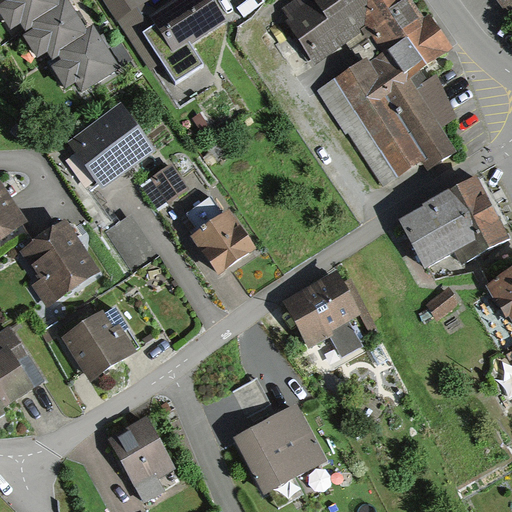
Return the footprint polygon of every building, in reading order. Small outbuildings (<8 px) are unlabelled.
[(22,25),(26,32),(33,28),(34,20),(58,6),(59,0),(5,0),(6,0),(0,4),(0,13),(12,32),(22,25)] [(53,60),(60,55),(60,49),(86,34),(87,28),(68,0),(59,0),(58,6),(34,20),(33,28),(26,32),(23,34),(38,57),(47,51),(53,60)] [(166,0),(102,0),(149,72),(163,63),(177,84),(204,66),(192,47),(230,23),(215,0),(177,0),(170,5),(166,0)] [(399,0),(298,0),(276,15),(313,70),(367,33),(381,55),(421,28),(399,0)] [(511,7),(511,0),(497,0),(506,12),(511,7)] [(67,87),(75,82),(82,93),(122,68),(94,24),(87,28),(86,34),(60,49),(60,55),(63,59),(53,66),(67,87)] [(381,55),(329,91),(388,190),(451,152),(406,79),(445,51),(427,24),(421,28),(381,55)] [(122,102),(67,142),(102,191),(157,151),(122,102)] [(187,189),(172,166),(142,186),(158,209),(187,189)] [(424,207),(401,220),(427,268),(454,254),(461,266),(511,240),(476,174),(422,203),(424,207)] [(0,180),(0,242),(29,225),(0,180)] [(188,213),(200,230),(223,214),(211,197),(188,213)] [(200,230),(193,235),(220,273),(255,248),(228,211),(223,214),(200,230)] [(159,257),(132,216),(107,232),(134,273),(159,257)] [(68,223),(22,250),(41,281),(34,286),(47,307),(100,276),(68,223)] [(511,268),(486,282),(506,318),(511,315),(511,317),(511,268)] [(337,271),(283,300),(309,348),(330,337),(341,357),(362,346),(349,321),(360,315),(343,283),(337,271)] [(352,278),(343,283),(360,315),(370,333),(377,328),(352,278)] [(450,288),(427,304),(437,319),(461,303),(450,288)] [(103,314),(61,339),(89,386),(138,357),(120,327),(113,331),(103,314)] [(0,420),(7,416),(5,413),(35,393),(34,388),(43,383),(11,330),(0,336),(0,420)] [(239,393),(251,420),(273,410),(260,383),(239,393)] [(298,405),(266,422),(296,478),(328,461),(298,405)] [(147,419),(110,439),(145,502),(165,491),(157,477),(174,468),(147,419)] [(266,422),(234,439),(264,495),(296,478),(266,422)]
